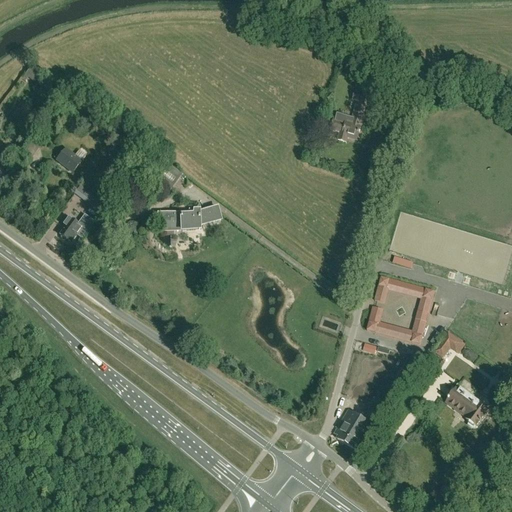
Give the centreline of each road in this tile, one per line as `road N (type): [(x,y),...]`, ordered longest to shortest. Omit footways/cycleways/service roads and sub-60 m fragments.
road 1 (unclassified): [(318,444),(0,226)]
road 2 (primary): [(298,469),(0,250)]
road 3 (primary): [(0,274),(268,507)]
road 4 (residential): [(360,308),(409,111),(401,65),(354,0)]
road 5 (unclassified): [(318,444),(360,308)]
